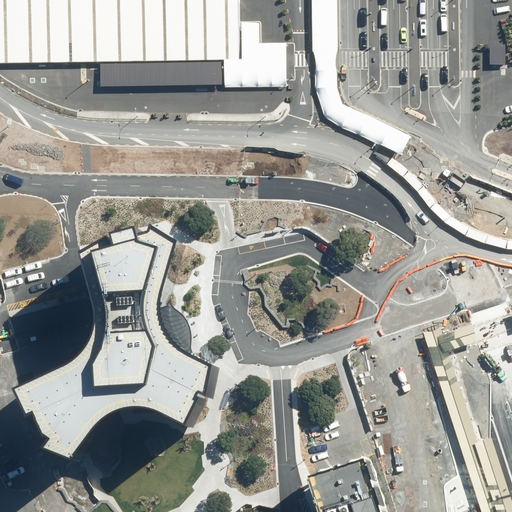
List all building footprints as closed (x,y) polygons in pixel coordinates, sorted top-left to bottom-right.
[(0,0),(0,66),(101,65),(101,87),(224,86),(224,60),(242,60),(241,56),(241,30),(241,22),(240,0),(0,0)] [(312,0),(314,55),(317,73),(317,92),(326,120),(343,131),(402,158),(407,149),(412,140),(353,112),(344,108),(338,90),(338,73),(339,55),(338,0),(312,0)] [(286,85),(286,43),(260,43),(259,22),(241,22),(241,56),(242,60),(224,60),(224,86),(286,85)] [(507,42),(491,42),(492,62),(504,62),(507,62),(507,42)] [(106,301),(107,325),(101,346),(91,359),(31,388),(40,413),(49,411),(57,432),(64,437),(58,446),(84,457),(87,454),(91,448),(111,423),(121,415),(123,413),(134,408),(143,407),(151,405),(164,407),(196,423),(205,404),(207,401),(204,398),(210,389),(215,390),(223,365),(207,357),(195,349),(195,335),(193,327),(190,317),(183,310),(181,308),(176,304),(174,300),(178,284),(188,246),(189,241),(166,226),(160,227),(157,220),(153,221),(152,216),(146,216),(148,228),(124,234),(126,248),(110,253),(107,245),(94,250),(100,271),(106,301)] [(283,290),(269,287),(255,350),(269,353),(283,290)] [(94,294),(11,318),(15,332),(98,308),(94,294)] [(511,511),(511,494),(492,435),(478,439),(448,349),(461,345),(458,336),(455,326),(428,334),(431,345),(437,360),(446,389),(471,466),(477,485),(485,511),(511,511)] [(274,511),(271,384),(256,384),(259,511),(274,511)] [(326,511),(389,511),(387,506),(385,501),(372,458),(315,476),(326,511)]
